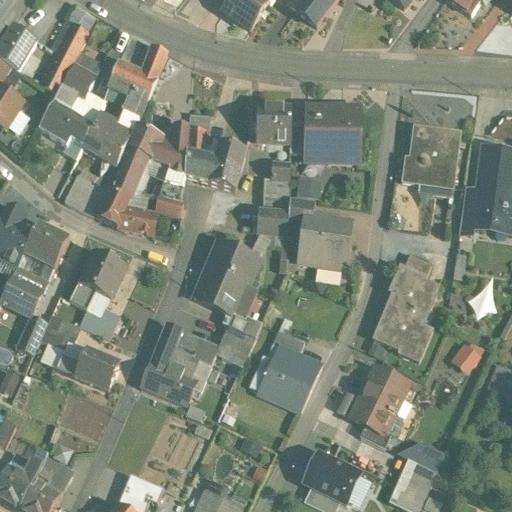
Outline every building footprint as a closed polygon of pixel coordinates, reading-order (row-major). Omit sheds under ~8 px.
[(0,0),(0,17),(13,0),(0,0)] [(259,0),(233,0),(224,15),(249,32),(267,5),(259,0)] [(289,0),(286,5),(295,12),(305,0),(289,0)] [(305,0),(295,12),(295,13),(316,30),(340,0),(305,0)] [(387,0),(404,14),(415,0),(387,0)] [(448,0),(447,2),(472,18),(482,0),(448,0)] [(70,24),(64,34),(71,38),(77,28),(70,24)] [(62,83),(65,82),(85,45),(89,37),(77,28),(60,59),(56,59),(48,74),(62,83)] [(33,49),(10,34),(0,48),(0,62),(11,69),(17,73),(33,49)] [(64,34),(48,60),(56,59),(60,59),(71,38),(64,34)] [(106,57),(85,45),(65,82),(81,90),(88,95),(97,75),(106,57)] [(142,72),(117,63),(106,95),(127,106),(122,116),(137,122),(157,76),(168,56),(154,49),(142,72)] [(0,62),(0,85),(11,69),(0,62)] [(62,83),(48,74),(40,87),(55,97),(62,83)] [(65,82),(52,104),(67,114),(81,90),(65,82)] [(0,87),(0,126),(6,130),(23,103),(0,87)] [(67,114),(52,104),(38,128),(66,145),(70,139),(83,147),(93,130),(93,129),(67,114)] [(257,145),(290,146),(290,111),(257,110),(257,145)] [(359,110),(307,110),(307,114),(306,154),(335,154),(335,164),(358,165),(359,110)] [(307,114),(291,113),(290,146),(290,154),(306,154),(307,114)] [(114,121),(99,116),(96,123),(93,129),(93,130),(83,147),(116,167),(137,122),(122,116),(119,126),(114,123),(114,121)] [(210,118),(190,116),(189,131),(190,131),(190,130),(205,131),(205,132),(209,132),(210,118)] [(459,142),(433,139),(434,131),(413,128),(409,159),(405,159),(401,184),(419,187),(420,187),(421,180),(452,184),(451,191),(452,191),(453,191),(459,142)] [(146,135),(135,129),(126,149),(128,150),(129,148),(147,157),(148,157),(147,158),(160,164),(162,142),(149,136),(150,135),(147,134),(146,135)] [(189,131),(173,130),(172,142),(166,142),(166,144),(166,149),(172,150),(187,153),(188,152),(190,131),(189,131)] [(205,131),(190,130),(190,131),(188,152),(204,156),(204,145),(205,132),(205,131)] [(187,153),(172,150),(166,149),(166,144),(162,142),(160,164),(168,167),(167,171),(186,178),(187,153)] [(216,146),(214,145),(213,147),(211,157),(204,156),(188,152),(187,153),(186,178),(234,192),(244,155),(216,146)] [(213,147),(204,145),(204,156),(211,157),(213,147)] [(128,150),(108,193),(129,203),(131,197),(147,158),(147,157),(129,148),(128,150)] [(511,153),(484,149),(477,193),(479,193),(477,211),(478,211),(486,212),(484,224),(511,227),(511,153)] [(290,166),(273,165),(272,181),(289,183),(290,166)] [(77,178),(64,203),(67,205),(83,213),(92,193),(83,189),(86,182),(77,178)] [(264,180),(262,205),(286,207),(289,183),(264,180)] [(452,184),(421,180),(420,187),(419,187),(418,193),(451,198),(452,191),(451,191),(452,184)] [(106,190),(86,182),(83,189),(92,193),(103,198),(106,190)] [(299,189),(298,201),(318,204),(321,184),(307,182),(306,188),(299,189)] [(477,193),(464,191),(459,233),(474,235),(478,211),(477,211),(479,193),(477,193)] [(92,193),(83,213),(93,218),(103,198),(92,193)] [(108,193),(96,219),(117,229),(126,210),(129,203),(108,193)] [(182,204),(179,201),(160,196),(160,197),(159,197),(156,212),(179,217),(182,204)] [(315,204),(289,200),(288,212),(288,224),(304,227),(305,218),(313,219),(315,204)] [(155,216),(126,210),(117,229),(125,232),(125,231),(152,237),(155,216)] [(288,212),(261,210),(260,236),(287,238),(288,224),(288,212)] [(0,227),(0,259),(18,268),(23,258),(36,231),(21,223),(23,218),(8,211),(4,219),(0,227)] [(313,219),(305,218),(304,227),(299,264),(316,267),(342,271),(344,271),(351,225),(313,219)] [(36,231),(23,258),(53,272),(68,241),(38,226),(36,231)] [(259,262),(218,244),(194,299),(243,321),(255,293),(247,289),(259,262)] [(126,269),(94,254),(78,286),(95,294),(110,301),(126,269)] [(433,264),(411,255),(405,269),(427,279),(433,264)] [(53,272),(23,258),(18,268),(12,280),(42,294),(53,272)] [(342,271),(316,267),(315,280),(340,283),(342,271)] [(401,268),(390,292),(394,294),(375,340),(401,351),(400,355),(421,363),(434,330),(426,327),(438,296),(422,289),(427,279),(405,269),(401,268)] [(42,294),(12,280),(0,304),(29,318),(30,319),(31,318),(42,294)] [(95,294),(78,286),(70,304),(86,312),(95,294)] [(467,297),(478,318),(500,308),(489,286),(467,297)] [(64,312),(57,309),(53,318),(60,321),(64,312)] [(101,319),(86,312),(79,329),(93,335),(99,324),(103,326),(107,317),(103,315),(101,319)] [(76,341),(58,334),(63,322),(60,321),(53,318),(51,317),(48,325),(39,344),(64,354),(68,344),(74,347),(76,341)] [(107,317),(103,326),(99,324),(93,335),(109,342),(118,323),(107,317)] [(48,325),(31,318),(30,319),(29,318),(15,350),(33,358),(39,344),(48,325)] [(81,330),(63,323),(63,322),(58,334),(76,341),(81,330)] [(219,350),(165,328),(141,389),(186,409),(193,391),(201,394),(217,353),(219,350)] [(250,338),(228,328),(223,340),(245,349),(250,338)] [(304,345),(278,333),(272,346),(279,349),(280,348),(299,357),(304,345)] [(245,349),(223,340),(219,350),(217,353),(239,362),(245,349)] [(480,358),(464,345),(450,362),(467,375),(480,358)] [(299,357),(280,348),(279,349),(259,396),(301,414),(322,367),(299,357)] [(119,365),(86,351),(80,364),(74,378),(74,379),(107,393),(119,365)] [(511,369),(511,360),(494,352),(487,365),(509,376),(511,369)] [(80,364),(62,357),(56,371),(74,378),(80,364)] [(0,367),(0,391),(13,396),(20,374),(0,367)] [(376,370),(351,421),(365,428),(390,440),(391,438),(386,436),(410,387),(376,370)] [(225,403),(227,392),(206,388),(204,399),(225,403)] [(0,428),(0,449),(4,452),(15,430),(2,424),(0,428)] [(390,440),(365,428),(360,439),(384,451),(390,440)] [(440,470),(445,453),(406,441),(401,458),(440,470)] [(341,504),(347,506),(360,478),(318,458),(305,487),(313,491),(341,504)] [(31,467),(23,482),(33,487),(41,473),(31,467)] [(408,511),(419,511),(435,477),(412,467),(395,506),(408,511)] [(23,482),(7,473),(2,481),(0,484),(0,505),(11,511),(18,511),(33,487),(23,482)] [(162,493),(130,479),(118,508),(122,511),(145,511),(149,504),(157,507),(162,493)] [(226,502),(231,492),(212,481),(206,491),(226,502)] [(52,511),(58,501),(33,487),(18,511),(52,511)] [(317,511),(337,511),(341,504),(313,491),(305,506),(317,511)] [(240,511),(241,511),(205,495),(196,511),(240,511)]
